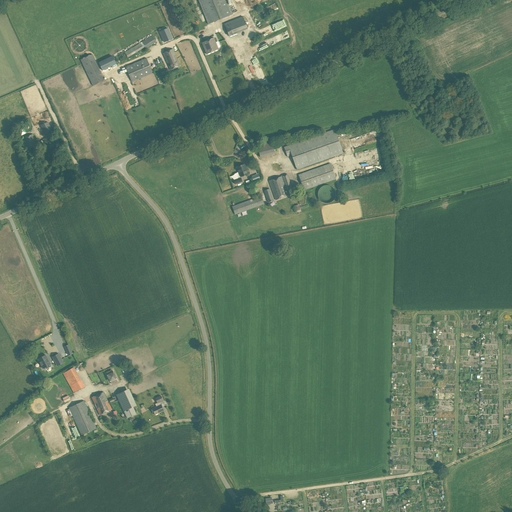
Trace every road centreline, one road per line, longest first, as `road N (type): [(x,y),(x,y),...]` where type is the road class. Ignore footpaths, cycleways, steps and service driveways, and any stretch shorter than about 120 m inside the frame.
road 1 (unclassified): [(116,164),(471,0)]
road 2 (unclassified): [(243,511),(209,445),(207,349),(178,252),(161,217),(116,164)]
road 3 (track): [(511,436),(438,470),(234,498)]
road 4 (track): [(498,441),(500,319),(511,312)]
road 5 (unclassified): [(0,218),(116,164)]
